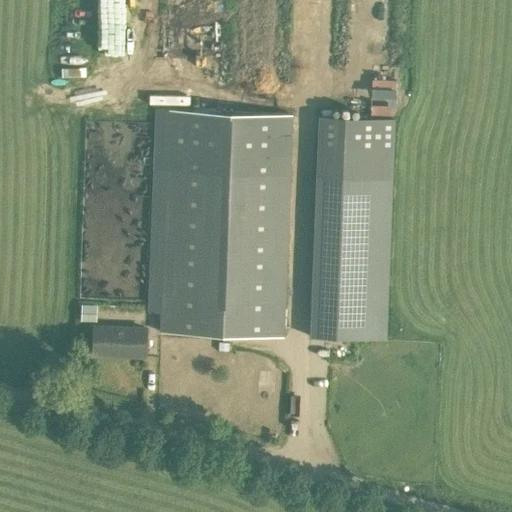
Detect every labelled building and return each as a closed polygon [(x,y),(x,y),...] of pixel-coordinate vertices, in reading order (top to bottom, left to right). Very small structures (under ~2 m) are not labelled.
[(167,75),(167,55),(147,55),(146,75),(167,75)] [(168,55),(168,74),(189,74),(189,56),(168,55)] [(282,335),(294,115),(171,111),(160,331),(282,335)] [(394,120),(319,116),(311,335),(384,337),(391,180),(394,120)] [(81,320),(95,320),(95,306),(81,306),(81,320)] [(93,325),(92,354),(145,356),(146,327),(93,325)]
